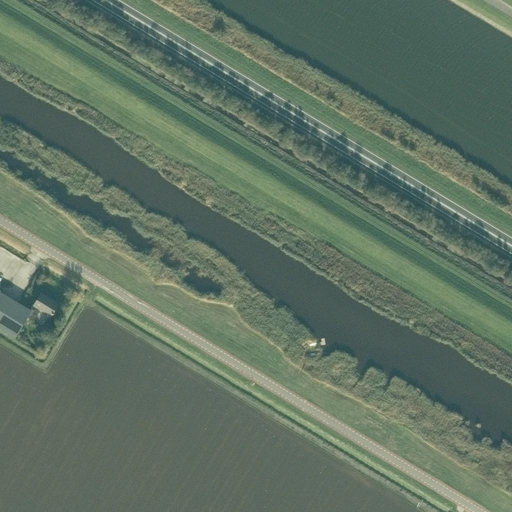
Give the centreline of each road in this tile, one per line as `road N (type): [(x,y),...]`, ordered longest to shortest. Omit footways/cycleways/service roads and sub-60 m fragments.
road 1 (unclassified): [(478,511),(0,222)]
road 2 (primary): [(511,246),(104,0)]
